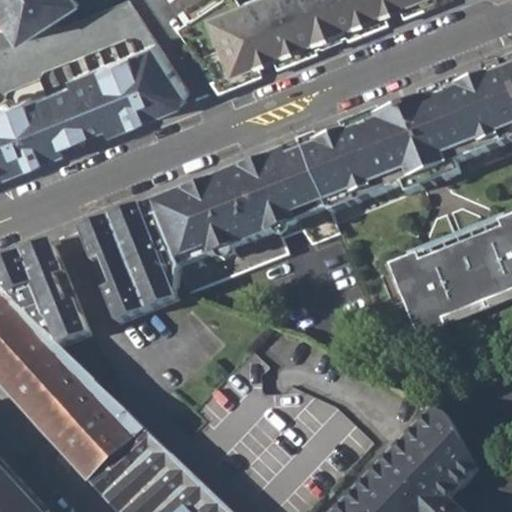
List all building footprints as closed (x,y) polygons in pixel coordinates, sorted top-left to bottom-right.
[(0,0),(0,4),(25,43),(51,25),(48,21),(53,17),(56,22),(80,5),(84,3),(81,0),(0,0)] [(191,22),(186,25),(227,87),(441,0),(223,0),(194,19),(191,22)] [(0,177),(196,99),(158,43),(78,77),(82,86),(13,114),(12,111),(0,116),(0,177)] [(511,143),(511,66),(510,60),(351,125),(353,131),(328,141),(325,135),(303,144),(333,215),(404,186),(408,195),(422,189),(436,184),(445,180),(462,174),(459,164),(511,143)] [(341,236),(333,215),(303,144),(160,201),(186,261),(198,286),(190,295),(194,296),(291,256),(285,239),(304,231),(315,246),(341,236)] [(186,261),(160,201),(87,231),(124,323),(185,299),(184,292),(186,261)] [(462,243),(423,258),(421,253),(415,255),(390,266),(419,338),(511,299),(511,215),(496,222),(493,223),(495,230),(462,243)] [(96,335),(58,242),(0,264),(0,285),(64,348),(96,335)] [(96,379),(64,348),(0,285),(0,383),(89,480),(141,427),(95,383),(96,379)] [(178,428),(161,445),(228,511),(313,511),(374,450),(337,413),(289,395),(273,410),(253,390),(272,375),(256,358),(197,411),(206,422),(188,439),(178,428)] [(436,418),(342,511),(461,511),(454,504),(481,477),(466,452),(436,418)] [(141,427),(89,480),(118,511),(228,511),(161,445),(141,427)] [(52,511),(0,454),(0,511),(52,511)]
